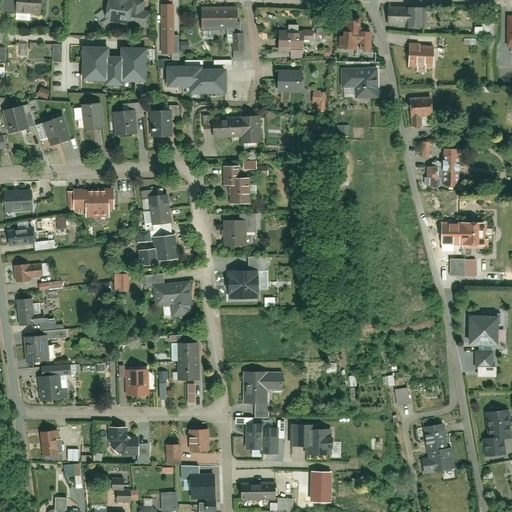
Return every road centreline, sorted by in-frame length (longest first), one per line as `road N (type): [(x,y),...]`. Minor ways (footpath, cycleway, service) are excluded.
road 1 (residential): [(373,0),(485,511)]
road 2 (residential): [(0,177),(196,173),(224,416)]
road 3 (residential): [(19,415),(224,416)]
road 4 (residential): [(0,284),(19,415)]
